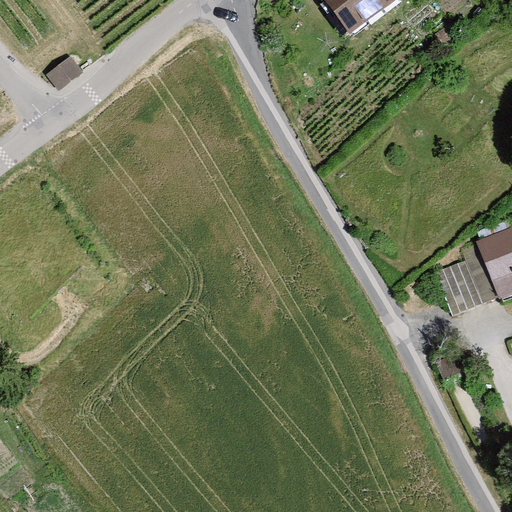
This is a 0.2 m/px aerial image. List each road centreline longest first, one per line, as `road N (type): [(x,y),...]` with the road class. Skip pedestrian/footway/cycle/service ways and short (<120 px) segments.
road 1 (unclassified): [(480,511),(385,319),(278,136),(229,0)]
road 2 (residential): [(56,127),(220,0)]
